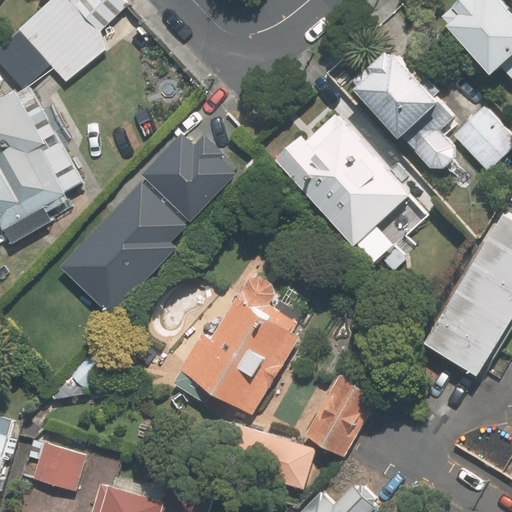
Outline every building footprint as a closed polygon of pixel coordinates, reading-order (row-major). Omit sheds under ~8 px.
[(132,3),(129,0),(53,0),(22,30),(71,80),(111,50),(104,30),(132,3)] [(462,0),(435,24),(485,83),(499,71),(511,86),(511,19),(495,0),(462,0)] [(391,44),(351,81),(439,175),(465,150),(445,129),(459,117),(391,44)] [(0,217),(6,229),(89,183),(33,84),(0,102),(0,217)] [(511,127),(490,105),(459,134),(492,170),(511,151),(511,127)] [(357,244),(414,193),(336,106),(279,157),(357,244)] [(69,261),(119,308),(252,168),(214,132),(203,143),(191,132),(69,261)] [(429,342),(482,374),(511,324),(511,211),(510,210),(429,342)] [(184,369),(257,413),(305,335),(296,329),(301,320),(306,313),(283,299),(279,307),(272,303),(281,288),(255,272),(215,337),(206,332),(184,369)] [(344,373),(309,433),(349,456),(384,396),(344,373)] [(0,490),(20,421),(0,415),(0,490)] [(309,444),(249,426),(239,461),(298,479),(309,444)] [(55,438),(42,475),(83,489),(96,451),(55,438)] [(359,460),(338,495),(367,511),(388,477),(359,460)] [(110,467),(96,511),(201,511),(206,494),(110,467)]
